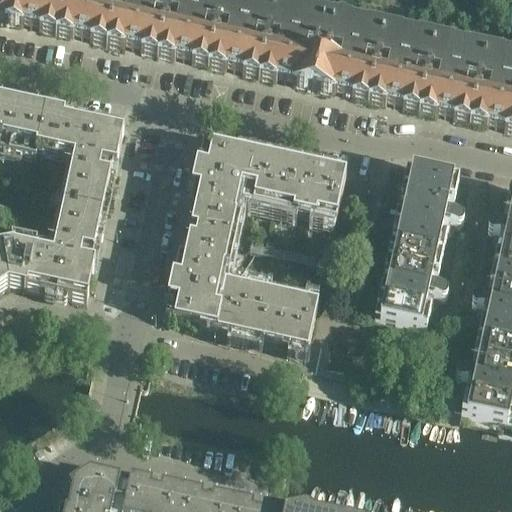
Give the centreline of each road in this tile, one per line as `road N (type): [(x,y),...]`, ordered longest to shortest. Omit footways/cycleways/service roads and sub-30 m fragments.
road 1 (residential): [(511,167),(170,108)]
road 2 (residential): [(128,339),(170,108)]
road 3 (residential): [(170,108),(0,72)]
road 4 (residential): [(285,373),(128,339)]
road 5 (residential): [(247,484),(105,453)]
road 6 (residential): [(0,339),(46,324),(128,339)]
